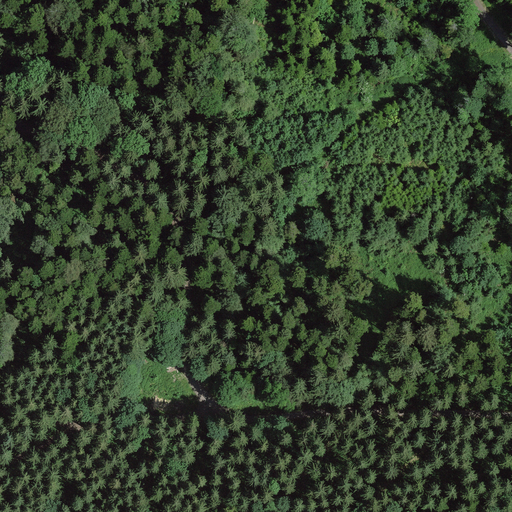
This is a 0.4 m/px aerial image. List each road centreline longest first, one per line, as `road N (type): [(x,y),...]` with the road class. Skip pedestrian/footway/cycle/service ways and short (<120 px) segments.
road 1 (track): [(511,414),(232,416),(204,405),(183,354),(185,244),(165,201),(82,147),(0,118)]
road 2 (track): [(0,408),(86,424),(179,418),(204,405)]
